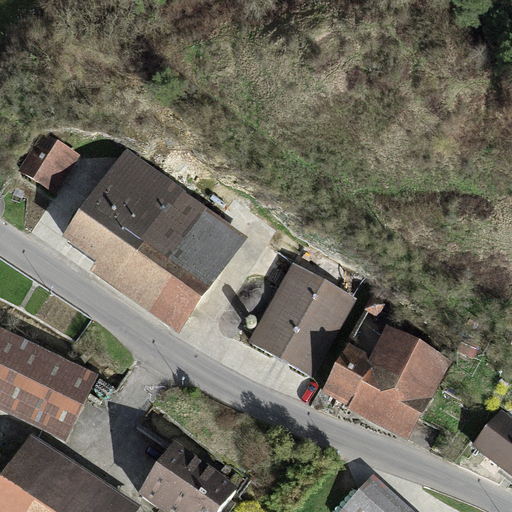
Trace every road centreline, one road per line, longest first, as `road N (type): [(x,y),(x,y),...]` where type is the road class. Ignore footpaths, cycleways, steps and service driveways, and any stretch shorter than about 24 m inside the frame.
road 1 (tertiary): [(511,510),(233,391),(167,353)]
road 2 (tertiary): [(167,353),(0,241)]
road 3 (unclassified): [(167,353),(91,449)]
